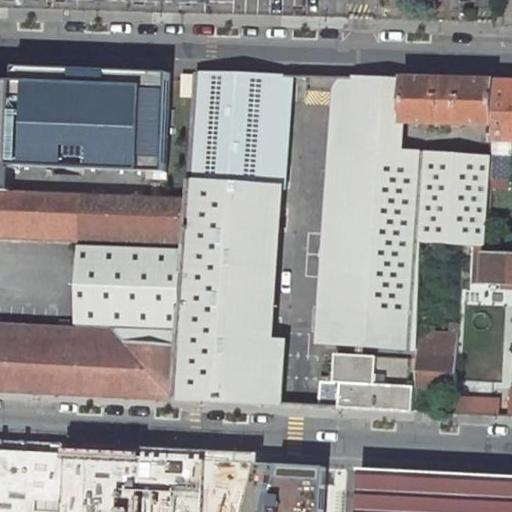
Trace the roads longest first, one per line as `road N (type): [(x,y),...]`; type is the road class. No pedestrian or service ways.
road 1 (residential): [(511,447),(0,420)]
road 2 (residential): [(0,40),(511,60)]
